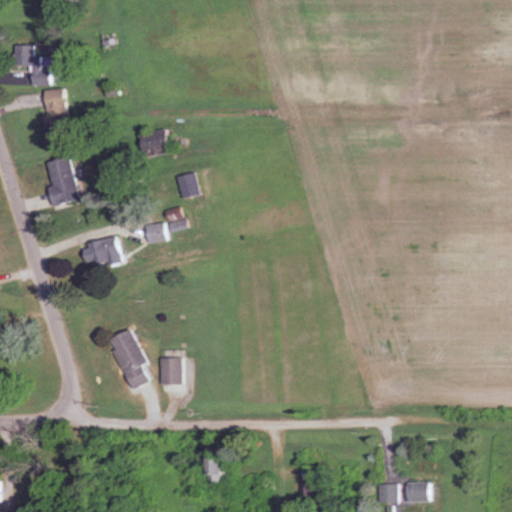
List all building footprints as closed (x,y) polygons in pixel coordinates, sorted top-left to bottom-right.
[(35,86),(54,87),(56,47),(25,45),(23,66),(36,67),(35,86)] [(50,148),(73,147),(71,90),(48,91),(50,148)] [(175,133),(148,133),(148,157),(175,157),(175,133)] [(86,202),(77,159),(51,164),(60,207),(86,202)] [(183,180),(189,201),(207,196),(202,175),(183,180)] [(155,244),(173,243),(173,225),(154,225),(155,244)] [(130,263),(123,238),(89,247),(95,272),(130,263)] [(139,332),(117,340),(137,391),(159,383),(139,332)] [(189,359),(168,359),(168,386),(189,386),(189,359)] [(212,456),(212,488),(231,488),(231,456),(212,456)] [(306,498),(322,498),(322,467),(306,467),(306,498)] [(437,484),(412,484),(412,503),(437,503),(437,484)] [(405,485),(385,485),(385,504),(405,504),(405,485)]
